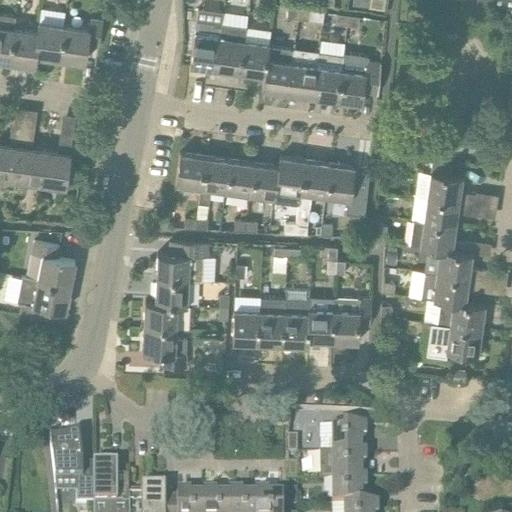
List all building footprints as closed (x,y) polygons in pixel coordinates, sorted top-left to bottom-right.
[(285,18),(296,19),(297,8),(287,7),(285,18)] [(296,19),(321,23),(323,12),(297,8),(296,19)] [(0,60),(8,62),(13,28),(15,17),(0,14),(0,60)] [(334,25),(346,26),(347,16),(336,14),(334,25)] [(346,26),(357,28),(358,17),(347,16),(346,26)] [(86,45),(98,46),(101,21),(89,19),(88,28),(63,25),(58,59),(84,63),(86,45)] [(35,56),(58,59),(63,25),(36,21),(35,31),(33,45),(37,46),(35,56)] [(239,71),(244,40),(246,27),(221,23),(219,36),(214,68),(239,71)] [(33,66),(35,56),(37,46),(33,45),(35,31),(13,28),(8,62),(33,66)] [(189,64),(214,68),(219,36),(193,33),(189,64)] [(239,71),(263,75),(266,58),(268,44),(244,40),(239,71)] [(312,97),(335,100),(343,56),(318,52),(316,65),(312,97)] [(361,104),(362,91),(377,93),(379,62),(368,60),(369,57),(343,53),(343,56),(335,100),(361,104)] [(261,89),(286,93),(291,61),(266,58),(263,75),(261,89)] [(286,93),(312,97),(316,65),(291,61),(286,93)] [(8,140),(20,141),(21,131),(10,129),(8,140)] [(20,141),(31,143),(33,132),(21,131),(20,141)] [(57,146),(70,148),(71,138),(59,136),(57,146)] [(0,177),(13,180),(18,147),(0,144),(0,177)] [(13,180),(39,183),(44,150),(18,147),(13,180)] [(44,150),(39,183),(64,187),(69,154),(44,150)] [(173,185),(199,188),(204,157),(178,153),(173,185)] [(274,201),(298,205),(304,159),(279,155),(277,167),(275,189),(274,199),(274,201)] [(200,189),(198,203),(208,205),(210,190),(224,192),(228,160),(204,157),(199,188),(200,189)] [(304,159),(298,205),(310,206),(312,194),(324,196),(329,163),(304,159)] [(224,192),(249,196),(253,164),(228,160),(224,192)] [(324,196),(349,200),(354,166),(329,163),(324,196)] [(249,196),(274,199),(275,189),(277,167),(253,164),(249,196)] [(425,198),(474,205),(475,194),(459,192),(461,176),(429,171),(425,198)] [(422,221),(454,225),(456,213),(472,215),(474,205),(425,198),(422,221)] [(184,228),(195,229),(196,218),(184,218),(184,228)] [(207,219),(196,218),(195,229),(207,229),(207,219)] [(233,231),(244,232),(245,221),(233,220),(233,231)] [(438,248),(467,252),(468,243),(452,241),(454,225),(422,221),(414,220),(410,245),(419,246),(418,247),(427,248),(438,250),(438,248)] [(244,232),(256,232),(256,221),(245,221),(244,232)] [(284,233),(295,234),(296,224),(285,223),(284,233)] [(296,224),(295,234),(307,235),(307,224),(296,224)] [(376,236),(386,238),(387,226),(378,224),(376,236)] [(319,236),(331,236),(331,226),(320,225),(319,236)] [(35,280),(69,286),(74,261),(56,257),(58,246),(32,241),(30,253),(40,255),(35,280)] [(155,277),(201,280),(202,257),(207,257),(208,243),(168,241),(167,254),(156,253),(155,277)] [(327,260),(335,261),(336,248),(327,247),(327,260)] [(273,256),(286,257),(286,248),(273,248),(273,256)] [(286,257),(299,258),(299,249),(286,248),(286,257)] [(434,274),(483,281),(485,271),(468,269),(471,253),(467,252),(438,248),(438,250),(427,248),(424,272),(435,273),(434,274)] [(335,274),(343,274),(344,261),(335,261),(335,274)] [(234,277),(243,278),(244,265),(235,264),(234,277)] [(451,300),(464,302),(465,290),(482,292),(483,281),(434,274),(431,300),(451,302),(451,300)] [(153,303),(187,304),(187,280),(201,281),(201,280),(155,277),(153,303)] [(20,301),(18,314),(44,319),(46,308),(64,311),(69,286),(35,280),(31,303),(20,301)] [(382,292),(393,294),(395,283),(383,281),(382,292)] [(218,307),(227,307),(228,294),(219,294),(218,307)] [(358,325),(369,325),(370,298),(358,297),(358,299),(334,298),(333,309),(331,341),(357,343),(358,325)] [(448,324),(480,329),(484,305),(464,302),(451,300),(451,302),(448,324)] [(175,329),(175,326),(176,306),(186,306),(187,304),(153,303),(144,302),(143,327),(175,329)] [(380,317),(390,318),(391,306),(380,306),(380,317)] [(218,320),(227,320),(227,307),(218,307),(218,320)] [(308,340),(331,341),(333,309),(307,307),(307,312),(306,328),(309,328),(308,340)] [(231,342),(257,343),(258,310),(233,309),(231,342)] [(257,343),(281,344),(283,311),(258,310),(257,343)] [(307,345),(308,340),(309,328),(306,328),(307,312),(283,311),(281,344),(307,345)] [(379,328),(390,329),(390,318),(380,317),(379,328)] [(480,329),(448,324),(444,351),(476,356),(480,329)] [(185,367),(186,355),(185,355),(186,339),(175,339),(175,329),(143,327),(142,354),(160,355),(159,366),(185,367)] [(330,453),(359,453),(359,440),(363,440),(363,427),(329,427),(330,453)] [(75,504),(92,504),(91,464),(81,464),(77,434),(66,435),(66,439),(48,441),(53,480),(75,480),(75,504)] [(287,454),(295,454),(295,437),(287,437),(287,454)] [(330,479),(359,479),(359,466),(363,466),(363,453),(359,453),(330,453),(330,479)] [(287,480),(295,480),(296,463),(287,463),(287,480)] [(128,504),(128,497),(128,476),(116,476),(115,464),(91,464),(92,504),(128,504)] [(330,508),(360,505),(359,492),(364,492),(364,479),(359,479),(330,479),(330,508)] [(163,511),(164,497),(164,487),(140,487),(140,496),(128,497),(128,504),(127,511),(163,511)] [(287,507),(296,506),(296,490),(287,490),(287,507)] [(201,511),(202,497),(189,497),(189,492),(176,492),(176,497),(164,497),(163,511),(201,511)] [(201,511),(227,511),(228,497),(215,497),(215,492),(202,492),(202,497),(201,511)] [(228,497),(227,511),(253,511),(254,496),(241,496),(241,492),(228,492),(228,497)] [(281,511),(281,496),(267,496),(267,492),(254,492),(254,496),(253,511),(281,511)]
